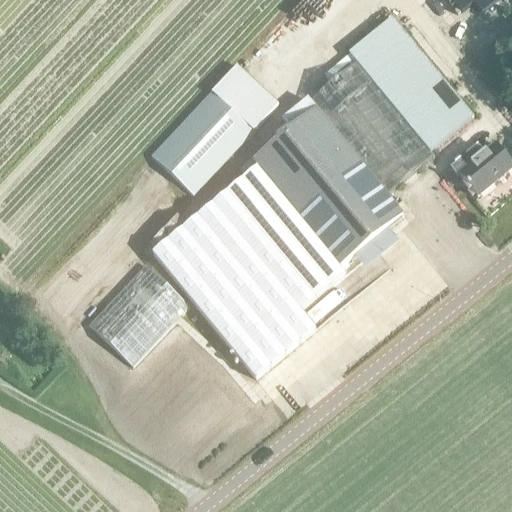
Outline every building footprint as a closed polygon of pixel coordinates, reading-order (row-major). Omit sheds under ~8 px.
[(259,169),(153,257),(257,382),(317,332),(302,314),(348,277),(342,270),(404,218),(388,198),(434,160),(431,156),(474,120),(392,20),(348,56),(357,66),(311,104),(309,101),(283,122),(291,132),(254,163),(259,169)] [(211,95),(152,158),(195,198),(254,135),(211,95)] [(511,166),(496,146),(484,155),(478,147),(451,170),(458,179),(460,178),(478,200),(511,172),(511,166)] [(190,310),(146,268),(89,328),(134,370),(190,310)] [(366,329),(356,337),(364,346),(374,338),(366,329)]
